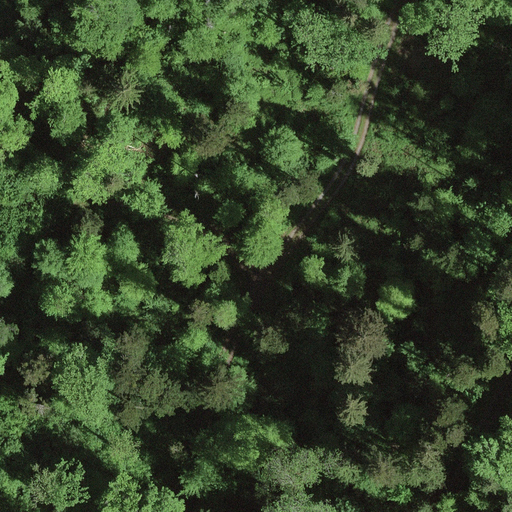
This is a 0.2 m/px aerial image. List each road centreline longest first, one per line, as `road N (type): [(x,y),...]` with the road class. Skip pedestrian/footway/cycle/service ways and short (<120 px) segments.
road 1 (track): [(177,511),(211,389),(264,272),(340,181),(373,106),(402,0)]
road 2 (track): [(360,511),(428,414),(511,338)]
